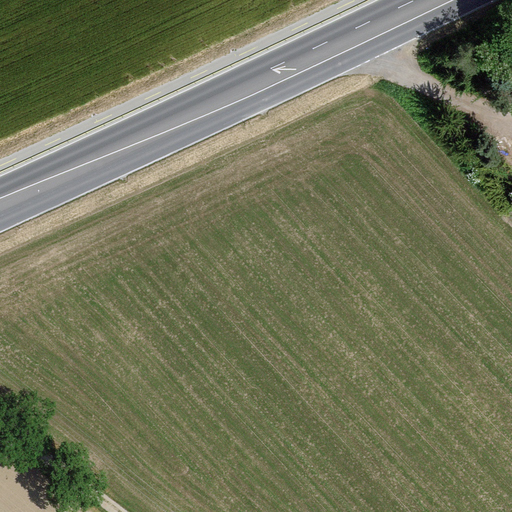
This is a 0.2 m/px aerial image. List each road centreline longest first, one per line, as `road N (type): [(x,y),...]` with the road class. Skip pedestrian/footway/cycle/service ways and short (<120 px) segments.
road 1 (secondary): [(0,206),(434,0)]
road 2 (track): [(511,117),(326,53)]
road 3 (track): [(119,511),(0,421)]
